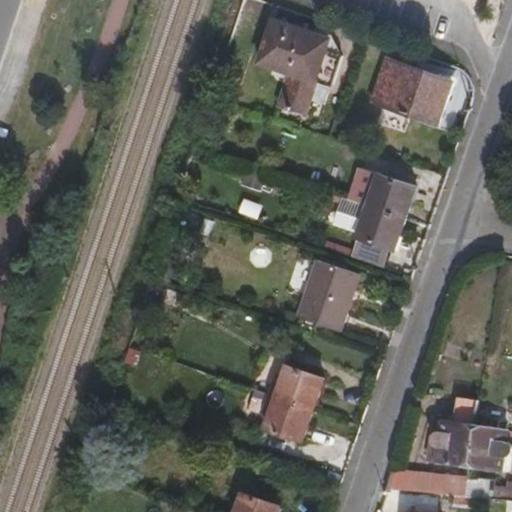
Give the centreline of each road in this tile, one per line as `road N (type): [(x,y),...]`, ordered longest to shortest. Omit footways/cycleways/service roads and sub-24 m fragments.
road 1 (residential): [(452,216),(353,511)]
road 2 (residential): [(511,52),(452,216)]
